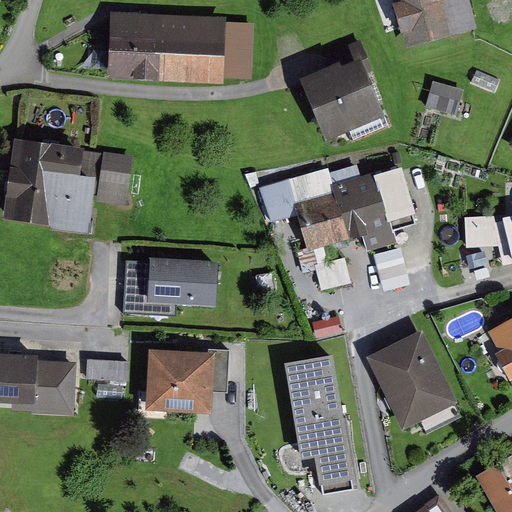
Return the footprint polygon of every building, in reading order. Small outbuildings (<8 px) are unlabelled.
[(397,0),(393,1),(402,32),(405,31),(409,47),(482,27),(474,0),(397,0)] [(228,15),(112,10),(109,78),(224,83),(225,77),(254,78),(257,23),(228,21),(228,15)] [(334,60),(300,75),(328,136),(350,126),(356,140),(387,126),(382,116),(386,114),(367,73),(377,69),(362,37),(330,52),(334,60)] [(437,80),(429,106),(459,115),(467,89),(437,80)] [(136,153),(15,137),(4,219),(90,230),(95,193),(100,194),(100,200),(129,204),(136,153)] [(403,163),(294,194),(309,247),(300,249),(306,273),(326,267),(321,248),(398,227),(397,223),(418,217),(403,163)] [(511,212),(503,215),(511,253),(511,212)] [(385,291),(411,285),(402,248),(376,254),(385,291)] [(223,265),(132,261),(128,315),(192,317),(193,300),(221,300),(223,265)] [(511,317),(491,330),(501,349),(495,352),(511,379),(511,378),(511,317)] [(425,327),(368,355),(404,428),(461,400),(425,327)] [(210,349),(150,346),(147,407),(214,410),(215,391),(217,350),(210,349)] [(210,346),(210,349),(217,350),(215,391),(231,392),(233,347),(210,346)] [(0,399),(10,400),(10,410),(76,413),(79,360),(36,358),(37,353),(0,350),(0,399)] [(336,355),(283,364),(301,463),(315,461),(320,488),(356,482),(336,355)] [(102,359),(90,359),(89,379),(132,380),(133,361),(102,359)] [(511,511),(511,453),(478,474),(500,511),(511,511)] [(457,511),(443,493),(417,511),(457,511)]
